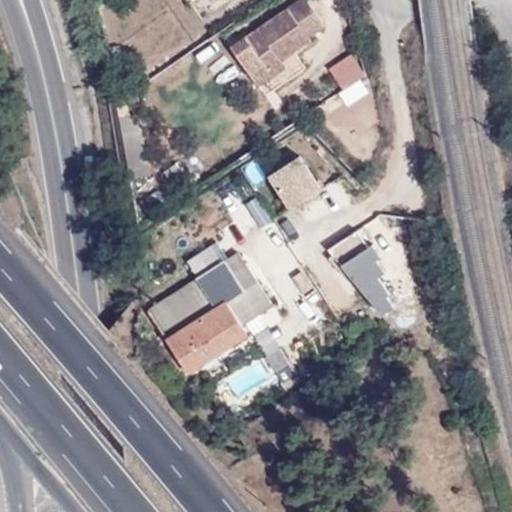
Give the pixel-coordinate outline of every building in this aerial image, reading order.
[(305,0),(300,0),(228,50),(254,85),(282,66),(313,44),(310,40),(325,30),(305,0)] [(331,67),(345,89),(369,74),(356,52),(331,67)] [(286,72),(282,66),(254,85),(258,91),(286,72)] [(349,103),(372,92),(366,79),(343,91),(349,103)] [(308,159),(273,178),(292,212),(327,194),(308,159)] [(378,322),(405,310),(366,230),(339,243),(378,322)] [(214,352),(216,355),(247,336),(241,327),(293,294),(259,241),(150,312),(186,369),(214,352)] [(188,373),(216,355),(214,352),(186,369),(188,373)]
